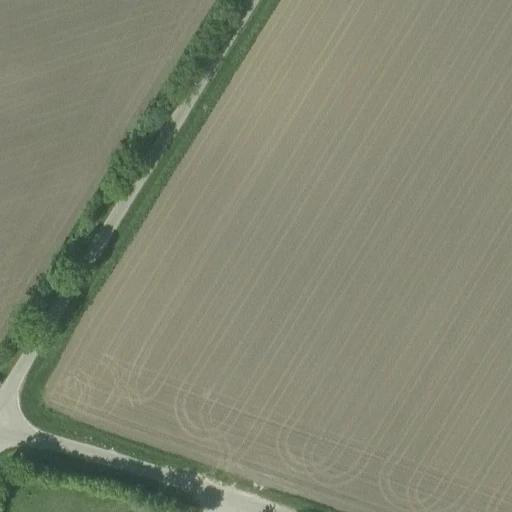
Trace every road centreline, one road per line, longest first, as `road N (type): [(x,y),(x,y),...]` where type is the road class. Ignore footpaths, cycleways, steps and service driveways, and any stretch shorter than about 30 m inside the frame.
road 1 (unclassified): [(0,409),(247,0)]
road 2 (unclassified): [(265,511),(108,459),(0,439)]
